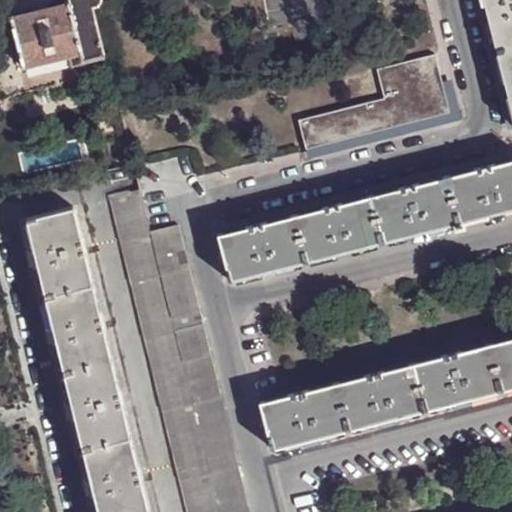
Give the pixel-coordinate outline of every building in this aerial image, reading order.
[(84,59),(102,55),(90,4),(98,1),(97,0),(61,0),(63,4),(9,17),(20,66),(66,55),(70,66),(84,62),(84,59)] [(511,0),(483,0),(511,113),(511,0)] [(306,150),(450,112),(436,55),(376,70),(384,99),(298,121),(306,150)] [(229,282),(511,208),(511,158),(218,235),(229,282)] [(217,511),(149,233),(138,191),(111,198),(188,511),(217,511)] [(147,511),(71,208),(24,219),(31,248),(35,264),(51,326),(54,344),(69,403),(73,418),(88,477),(92,495),(96,511),(147,511)] [(248,511),(176,226),(149,233),(217,511),(248,511)] [(27,267),(35,264),(31,248),(24,250),(27,267)] [(46,346),(54,344),(51,326),(43,329),(46,346)] [(511,336),(259,401),(271,449),(511,386),(511,336)] [(65,420),(73,418),(69,403),(61,404),(65,420)] [(84,497),(92,495),(88,477),(80,480),(84,497)]
